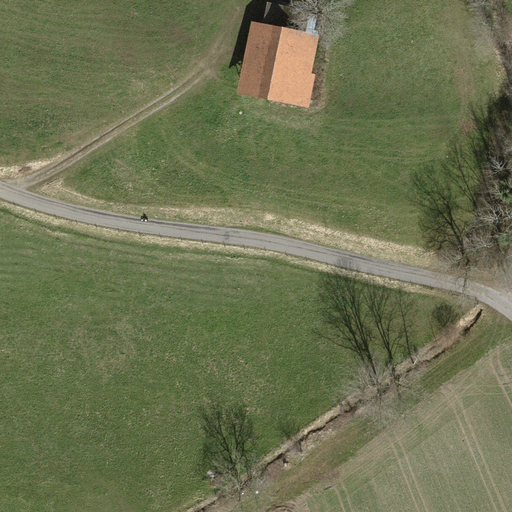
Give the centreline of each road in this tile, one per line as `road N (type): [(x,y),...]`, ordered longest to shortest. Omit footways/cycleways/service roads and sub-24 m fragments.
road 1 (unclassified): [(511,314),(459,286),(284,248),(108,225),(0,196)]
road 2 (track): [(3,197),(192,96)]
